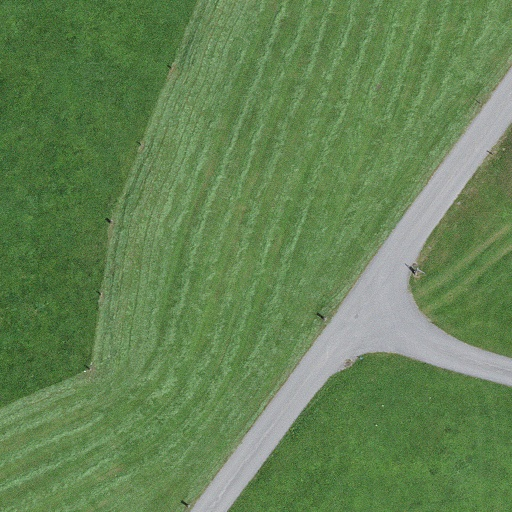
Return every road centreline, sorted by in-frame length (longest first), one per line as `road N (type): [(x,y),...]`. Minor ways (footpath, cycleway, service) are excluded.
road 1 (unclassified): [(212,511),(360,319),(511,100)]
road 2 (track): [(360,319),(511,368)]
